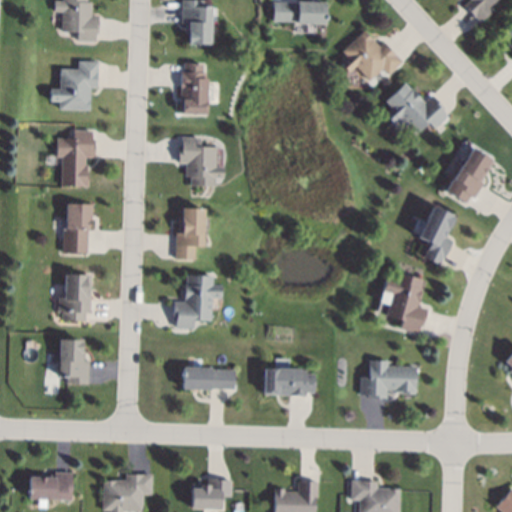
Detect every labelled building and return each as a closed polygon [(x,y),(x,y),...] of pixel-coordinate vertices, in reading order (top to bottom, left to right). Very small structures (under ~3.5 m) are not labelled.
[(84,0),(84,2),(89,2),(88,14),(96,15),(96,18),(96,32),(94,32),(94,40),(74,40),(74,31),(59,31),(59,12),(52,11),(52,0),(84,0)] [(199,0),(199,4),(205,5),(205,7),(209,7),(208,27),(206,27),(205,42),(183,42),(183,32),(181,32),(181,23),(178,23),(178,21),(178,0),(199,0)] [(321,0),(320,22),(292,22),(292,20),(269,20),(270,0),(271,1),(293,1),(293,0),(321,0)] [(490,0),(486,4),(490,8),(475,21),(474,20),(462,6),(461,5),(466,0),(490,0)] [(511,60),(509,57),(507,55),(511,52),(502,41),(506,38),(500,31),(511,21),(511,60)] [(377,46),(381,42),(385,46),(398,59),(399,60),(385,74),(379,68),(367,80),(352,65),(346,71),(337,63),(344,56),(339,51),(361,30),(377,46)] [(95,66),(94,84),(94,87),(87,87),(86,109),(57,109),(57,101),(47,101),(48,88),(57,88),(58,69),(75,69),(75,61),(95,62),(95,66)] [(198,71),(201,71),(201,76),(202,76),(201,113),(175,112),(176,85),(176,70),(180,70),(180,63),(180,62),(198,62),(198,71)] [(420,101),(429,93),(430,94),(441,106),(437,109),(442,114),(443,115),(429,129),(424,122),(412,134),(396,117),(389,123),(381,114),(388,107),(382,101),(402,82),(420,101)] [(91,131),(91,136),(92,136),(91,155),(91,156),(83,156),(83,164),(86,164),(86,171),(87,171),(86,186),(58,185),(59,157),(54,156),(54,137),(70,138),(70,130),(91,131)] [(196,146),(212,146),(211,166),(219,166),(218,177),(211,177),(210,186),(185,185),(186,176),(181,176),(181,162),(173,162),(173,161),(174,145),(178,145),(178,138),(178,136),(196,136),(196,146)] [(491,159),(478,182),(479,182),(478,184),(470,197),(467,195),(463,202),(443,190),(469,146),(491,159)] [(90,221),(86,221),(86,227),(86,228),(86,230),(86,242),(85,251),(60,251),(60,226),(65,226),(65,204),(90,204),(90,221)] [(449,215),(448,216),(450,217),(446,224),(448,225),(442,237),(449,240),(447,242),(437,264),(436,265),(420,257),(428,243),(415,236),(430,205),(449,215)] [(200,246),(191,246),(191,259),(172,259),(172,249),(173,233),(173,232),(180,233),(181,209),(201,209),(200,246)] [(395,272),(419,278),(412,307),(423,310),(423,311),(420,324),(416,323),(414,331),(414,333),(396,328),(399,319),(382,315),(388,292),(378,290),(381,279),(391,282),(394,272),(395,272)] [(89,275),(88,299),(88,311),(83,311),(83,317),(83,320),(61,319),(61,311),(56,310),(57,297),(63,297),(63,274),(89,275)] [(210,276),(210,284),(219,284),(219,297),(210,296),(209,318),(193,317),(193,328),(172,327),(173,320),(173,319),(170,319),(171,304),(171,301),(183,302),(183,275),(210,276)] [(77,350),(81,350),(81,359),(86,359),(85,383),(66,383),(63,383),(63,377),(53,377),(54,339),(57,339),(77,339),(77,350)] [(511,374),(507,370),(509,368),(501,361),(511,348),(511,374)] [(384,366),(412,366),(412,388),(413,388),(413,393),(399,393),(399,392),(391,392),(391,390),(384,389),(383,397),(382,397),(364,397),(364,394),(358,394),(357,394),(357,377),(366,377),(366,360),(384,360),(384,366)] [(210,369),(231,369),(231,388),(224,388),(211,388),(180,388),(180,367),(210,367),(210,369)] [(305,370),(305,373),(313,373),(312,391),(304,391),(304,394),(301,394),(289,394),(263,393),(264,368),(305,370)] [(55,472),(67,472),(70,472),(69,495),(69,499),(28,498),(28,487),(28,476),(52,476),(52,471),(55,472)] [(126,472),(148,472),(150,472),(150,494),(141,493),(141,511),(120,510),(120,511),(107,511),(108,510),(100,509),(101,479),(103,479),(103,480),(123,480),(124,471),(126,472)] [(230,496),(220,496),(220,505),(191,505),(191,483),(206,483),(208,483),(208,478),(227,479),(230,479),(230,496)] [(299,481),(316,481),(316,488),(315,503),(314,503),(313,511),(271,511),(273,487),(283,488),(283,490),(295,491),(296,480),(299,481)] [(349,480),(371,481),(375,481),(375,487),(397,488),(396,511),(356,511),(356,500),(347,499),(348,480),(349,480)] [(511,511),(501,511),(493,505),(508,487),(510,488),(511,489),(511,511)]
